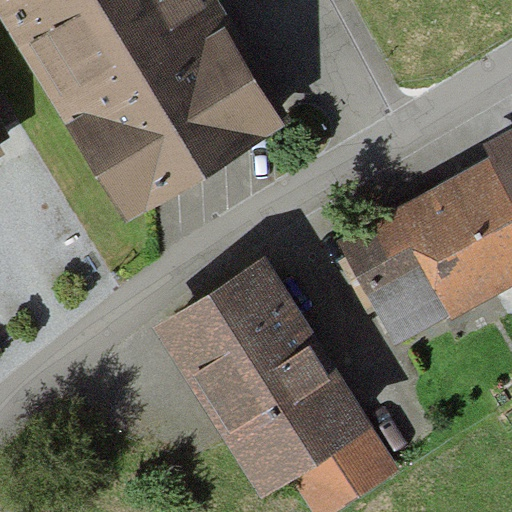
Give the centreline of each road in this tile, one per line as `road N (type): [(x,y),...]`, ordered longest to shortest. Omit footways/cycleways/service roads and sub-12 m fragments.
road 1 (residential): [(0,417),(135,305),(392,137)]
road 2 (residential): [(392,137),(317,0)]
road 3 (residential): [(392,137),(511,64)]
